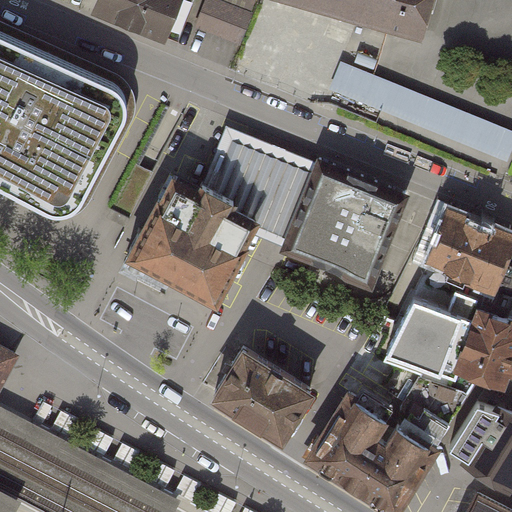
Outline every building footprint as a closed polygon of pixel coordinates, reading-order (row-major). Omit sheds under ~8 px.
[(92,0),(87,12),(157,41),(174,0),(92,0)] [(206,0),(195,28),(236,44),(248,14),(213,0),(206,0)] [(286,0),(357,21),(417,38),(427,0),(286,0)] [(0,178),(53,207),(61,208),(71,207),(80,202),(85,197),(129,112),(132,103),(130,92),(125,84),(117,77),(0,24),(0,178)] [(511,149),(511,128),(350,63),(338,91),(508,160),(511,149)] [(145,257),(222,290),(250,226),(371,278),(408,194),(230,116),(202,180),(164,163),(127,249),(145,257)] [(424,259),(490,286),(492,282),(511,289),(511,235),(445,208),(424,259)] [(386,344),(493,383),(497,370),(510,375),(511,370),(511,330),(511,329),(511,320),(467,304),(462,316),(404,295),(386,344)] [(0,385),(18,351),(0,341),(0,385)] [(275,436),(280,439),(311,389),(239,344),(208,394),(275,436)] [(303,455),(391,511),(392,511),(451,421),(427,406),(420,417),(413,412),(392,445),(365,428),(378,407),(347,387),(303,455)] [(257,511),(40,397),(29,418),(206,511),(257,511)] [(0,422),(169,511),(175,511),(183,498),(0,401),(0,422)] [(466,460),(511,487),(511,412),(480,403),(451,447),(467,457),(466,460)] [(0,511),(15,511),(24,496),(0,483),(0,511)] [(459,511),(509,511),(470,492),(459,511)]
